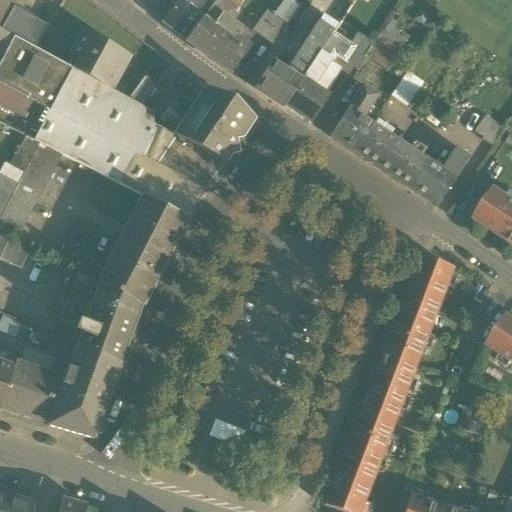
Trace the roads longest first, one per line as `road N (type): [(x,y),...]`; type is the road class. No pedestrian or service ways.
road 1 (residential): [(275,127),(209,214),(98,481)]
road 2 (residential): [(296,511),(415,216)]
road 3 (residential): [(275,127),(106,0)]
road 4 (residential): [(415,216),(275,127)]
